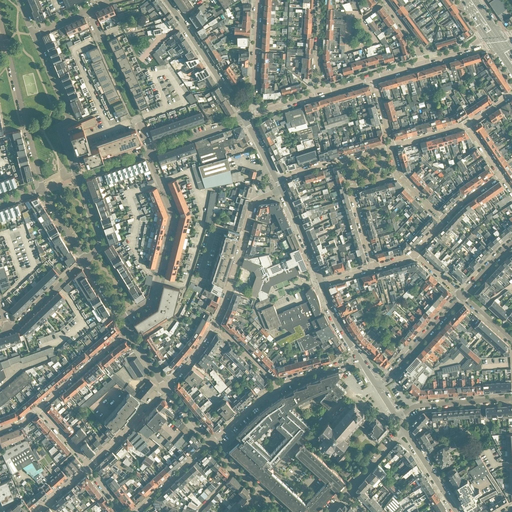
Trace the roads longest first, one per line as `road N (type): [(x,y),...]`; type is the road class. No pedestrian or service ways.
road 1 (residential): [(149,152),(172,215),(152,299),(120,317)]
road 2 (residential): [(0,19),(43,190)]
road 3 (residential): [(215,323),(253,205),(281,188)]
road 4 (residential): [(33,35),(68,117),(59,130),(77,178)]
road 5 (residential): [(376,386),(461,295)]
